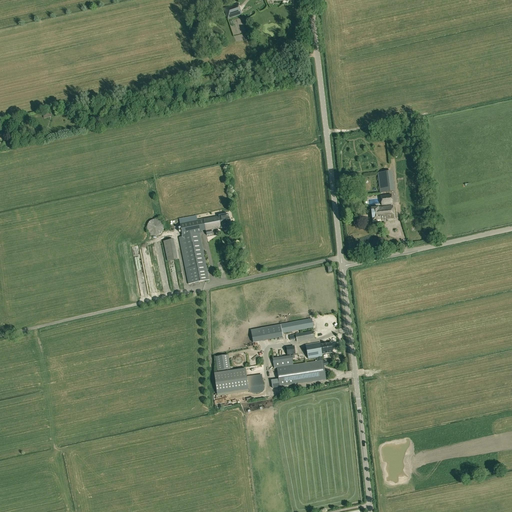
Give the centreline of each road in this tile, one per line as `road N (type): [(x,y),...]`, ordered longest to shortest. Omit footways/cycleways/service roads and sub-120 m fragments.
road 1 (tertiary): [(343,266),(311,0)]
road 2 (tertiary): [(371,511),(343,266)]
road 3 (unclassified): [(343,266),(511,229)]
